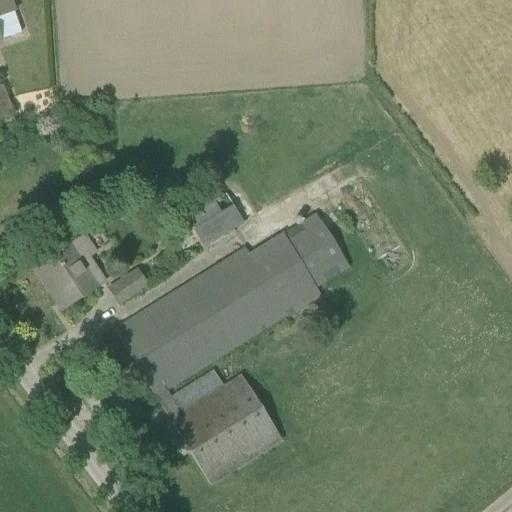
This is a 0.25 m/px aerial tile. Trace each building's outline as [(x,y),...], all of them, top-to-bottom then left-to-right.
[(0,0),(0,42),(2,42),(1,40),(23,32),(15,11),(17,11),(12,0),(0,0)] [(0,87),(0,119),(14,114),(3,86),(0,87)] [(181,212),(204,249),(303,188),(281,152),(267,161),(269,165),(237,186),(233,180),(181,212)] [(283,236),(282,235),(249,255),(246,249),(113,331),(210,486),(282,440),(240,374),(181,411),(167,390),(286,316),(287,318),(320,297),(315,288),(348,268),(316,215),(283,236)] [(81,260),(72,246),(71,245),(35,269),(46,285),(49,284),(65,308),(104,283),(87,256),(81,260)] [(109,290),(118,304),(146,286),(136,272),(109,290)]
